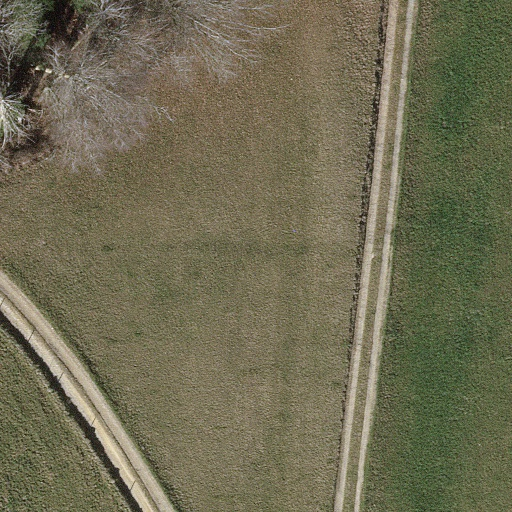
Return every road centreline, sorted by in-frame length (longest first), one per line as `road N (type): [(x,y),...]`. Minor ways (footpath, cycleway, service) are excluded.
road 1 (track): [(353,511),(407,0)]
road 2 (track): [(0,287),(146,511)]
